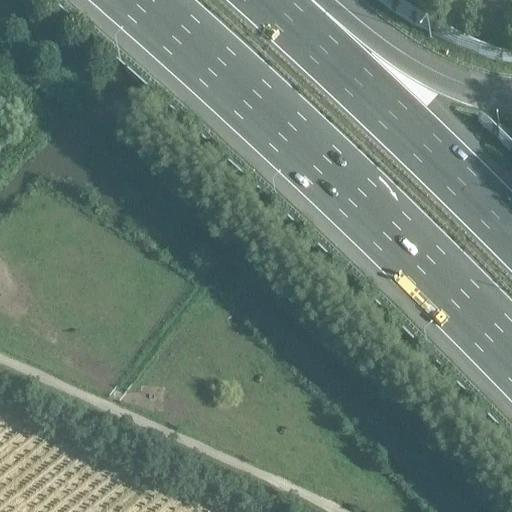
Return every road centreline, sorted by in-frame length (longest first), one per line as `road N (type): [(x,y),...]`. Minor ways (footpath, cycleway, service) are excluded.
road 1 (unknown): [(144,115),(511,482)]
road 2 (motorway): [(145,0),(511,352)]
road 3 (track): [(338,511),(0,359)]
road 4 (motorway): [(511,233),(271,0)]
road 5 (unknown): [(109,407),(257,226)]
road 6 (motorway): [(511,105),(413,69),(312,0)]
